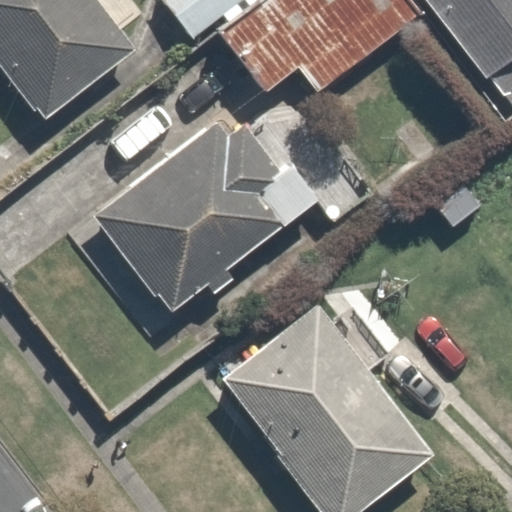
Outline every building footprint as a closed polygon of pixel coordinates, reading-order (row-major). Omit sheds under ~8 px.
[(0,0),(0,68),(33,118),(153,39),(126,0),(0,0)] [(228,0),(158,0),(181,33),(228,0)] [(241,0),(207,25),(251,86),(283,63),(301,89),(413,9),(406,0),(241,0)] [(511,98),(511,0),(423,0),(500,107),(511,98)] [(280,207),(204,117),(89,214),(165,304),(280,207)] [(329,511),(425,439),(307,285),(200,367),(310,511),(329,511)]
